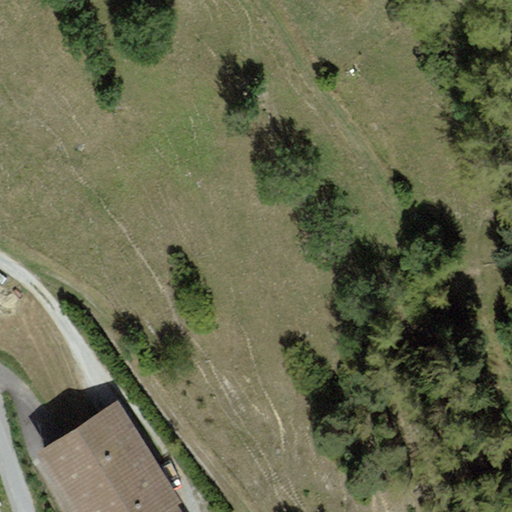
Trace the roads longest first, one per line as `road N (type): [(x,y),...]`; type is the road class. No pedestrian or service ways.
road 1 (track): [(14,272),(64,289),(117,343),(244,511)]
road 2 (track): [(0,262),(51,311),(107,397)]
road 3 (track): [(0,381),(16,392),(39,465),(68,511)]
